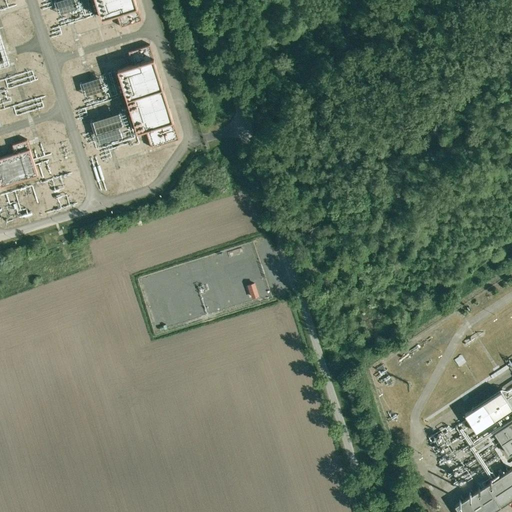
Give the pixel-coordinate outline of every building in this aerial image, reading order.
[(141,21),(134,0),(96,0),(103,22),(118,17),(122,28),(141,21)] [(180,140),(150,45),(129,52),(134,66),(117,71),(137,135),(148,132),(153,149),(180,140)] [(83,94),(100,89),(96,77),(79,82),(83,94)] [(89,120),(96,142),(120,134),(118,128),(128,124),(121,105),(119,97),(105,102),(109,113),(89,120)] [(0,158),(0,177),(3,186),(39,174),(31,149),(0,158)] [(246,283),(249,298),(257,297),(255,282),(246,283)] [(465,413),(477,431),(511,409),(511,406),(501,390),(465,413)] [(511,419),(495,431),(509,453),(511,450),(511,419)] [(511,466),(455,503),(460,511),(488,511),(511,497),(511,466)]
